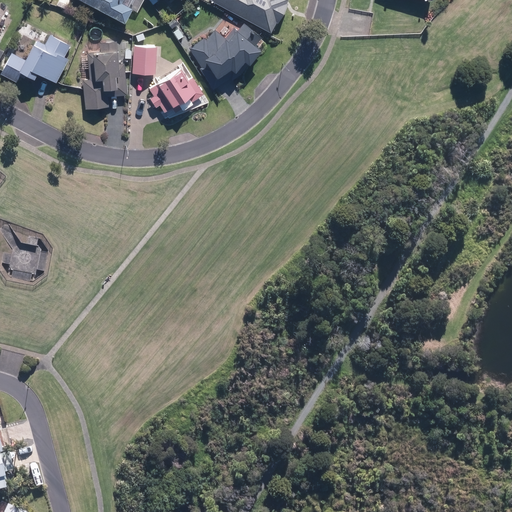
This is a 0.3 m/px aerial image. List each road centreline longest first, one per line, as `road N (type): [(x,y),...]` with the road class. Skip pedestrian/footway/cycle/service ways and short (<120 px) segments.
road 1 (residential): [(0,109),(98,155),(147,160),(193,149),(246,124),(294,76),(326,0)]
road 2 (residential): [(0,381),(29,402),(61,511)]
